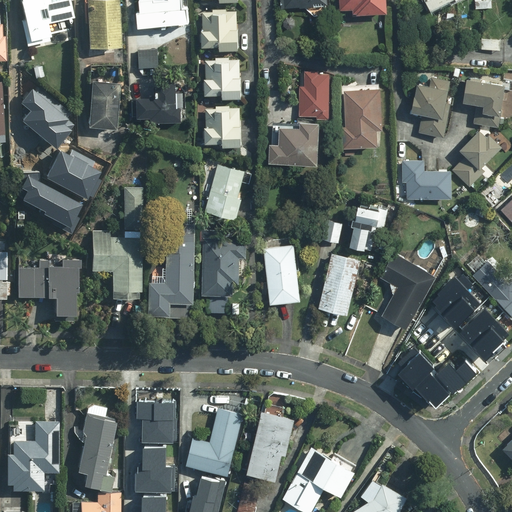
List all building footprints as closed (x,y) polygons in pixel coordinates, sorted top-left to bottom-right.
[(50,38),(49,34),(73,28),(66,0),(23,0),(28,18),(23,19),(29,43),(50,38)] [(119,0),(88,0),(90,44),(121,43),(119,0)] [(143,0),(144,9),(140,10),(142,25),(193,19),(191,4),(186,5),(186,0),(143,0)] [(362,12),(391,10),(390,0),(343,0),(344,8),(357,7),(357,10),(362,10),(362,12)] [(242,27),(239,27),(239,9),(205,10),(205,43),(224,43),(224,47),(242,47),(242,27)] [(503,39),(482,38),(482,47),(502,48),(503,39)] [(161,49),(140,48),(140,65),(161,66),(161,49)] [(244,76),(241,76),(241,58),(207,58),(208,92),(227,92),(227,96),(244,95),(244,76)] [(42,62),(33,64),(36,77),(45,75),(42,62)] [(306,69),(306,86),(302,86),(301,114),(330,115),(332,72),(323,72),(323,69),(306,69)] [(454,85),(452,84),(453,78),(434,75),(433,81),(421,79),(416,108),(427,111),(424,130),(448,135),(455,102),(451,101),(454,85)] [(476,121),(502,126),(509,83),(471,76),(467,99),(480,101),(476,121)] [(121,80),(93,77),(88,122),(117,125),(121,80)] [(160,95),(141,96),(143,115),(154,114),(155,121),(185,119),(184,104),(182,105),(180,79),(159,80),(160,95)] [(23,119),(56,147),(74,126),(68,121),(73,114),(38,84),(21,104),(30,111),(23,119)] [(347,87),(350,122),(346,122),(348,144),(382,142),(381,127),(387,126),(384,85),(347,87)] [(245,124),(242,124),(242,106),(208,107),(209,140),(228,140),(228,144),(245,144),(245,124)] [(305,119),(304,125),(283,124),(282,141),(274,141),(273,159),(322,160),(323,120),(305,119)] [(490,166),(486,162),(505,142),(494,131),(491,135),(484,127),(465,146),(471,152),(458,166),(474,182),(490,166)] [(64,152),(48,178),(88,201),(103,176),(90,169),(93,163),(73,151),(70,156),(64,152)] [(427,157),(405,158),(406,180),(409,180),(410,196),(457,193),(455,167),(427,168),(427,157)] [(246,196),(241,195),(248,169),(220,162),(208,208),(240,216),(246,196)] [(36,219),(71,237),(87,207),(40,182),(39,174),(21,175),(21,199),(41,210),(36,219)] [(144,185),(125,185),(124,226),(143,226),(144,185)] [(511,217),(511,200),(503,209),(511,217)] [(385,208),(362,202),(359,216),(382,221),(385,208)] [(344,221),(328,218),(324,237),(340,240),(344,221)] [(170,280),(153,280),(153,312),(175,312),(175,300),(197,300),(197,222),(170,222),(170,280)] [(375,226),(359,222),(354,242),(370,246),(375,226)] [(141,235),(111,234),(111,229),(93,228),(93,268),(113,268),(112,295),(140,296),(141,235)] [(250,236),(206,236),(206,293),(236,293),(236,282),(243,282),(243,255),(250,255),(250,236)] [(296,242),(267,246),(274,300),(303,296),(296,242)] [(0,296),(8,296),(7,250),(0,249),(0,296)] [(363,257),(335,251),(323,304),(351,311),(363,257)] [(385,312),(409,326),(438,274),(397,251),(383,275),(401,285),(385,312)] [(19,265),(18,293),(56,293),(56,311),(76,311),(77,289),(80,289),(81,258),(63,258),(63,265),(48,265),(49,259),(40,259),(40,265),(19,265)] [(511,279),(491,259),(477,274),(511,308),(511,279)] [(430,296),(454,321),(480,297),(456,272),(430,296)] [(230,299),(209,299),(209,310),(230,311),(230,299)] [(485,301),(459,326),(483,352),(509,327),(485,301)] [(395,364),(413,382),(436,359),(418,341),(395,364)] [(476,363),(466,353),(457,362),(449,353),(419,382),(437,400),(476,363)] [(145,411),(145,434),(175,434),(175,396),(138,396),(137,411),(145,411)] [(221,406),(214,439),(195,435),(189,463),(232,472),(245,411),(221,406)] [(292,452),(300,416),(266,409),(252,470),(281,476),(287,451),(292,452)] [(114,473),(107,471),(118,417),(89,411),(77,468),(88,470),(86,482),(111,487),(114,473)] [(60,469),(60,419),(36,419),(36,437),(14,437),(14,451),(7,451),(7,480),(14,480),(14,487),(45,487),(45,469),(60,469)] [(169,440),(144,440),(144,458),(140,458),(139,484),(176,485),(176,459),(168,459),(169,440)] [(359,469),(315,445),(286,496),(314,511),(328,484),(346,493),(359,469)] [(189,493),(185,511),(219,511),(228,476),(204,471),(199,491),(195,490),(193,494),(189,493)] [(411,494),(386,480),(376,498),(351,511),(401,511),(402,511),(411,494)] [(257,511),(263,487),(246,483),(239,511),(257,511)] [(171,511),(172,508),(168,508),(168,489),(145,488),(143,511),(171,511)] [(98,491),(98,500),(82,499),(81,511),(121,511),(121,491),(98,491)]
